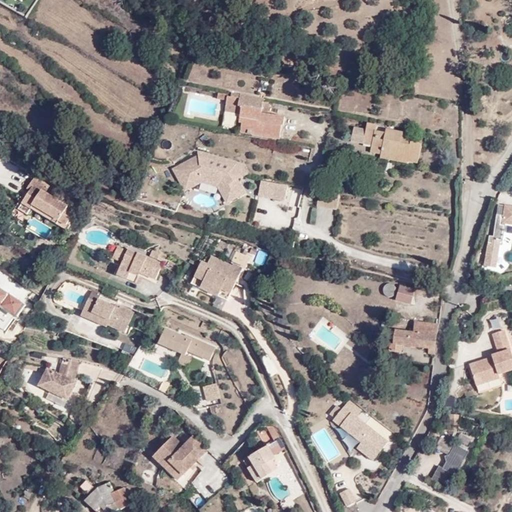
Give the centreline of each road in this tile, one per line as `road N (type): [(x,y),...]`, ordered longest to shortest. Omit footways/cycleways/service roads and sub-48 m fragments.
road 1 (residential): [(511,151),(473,210),(448,288),(430,415),(374,511)]
road 2 (residential): [(120,375),(201,421),(228,449),(272,402),(326,511)]
